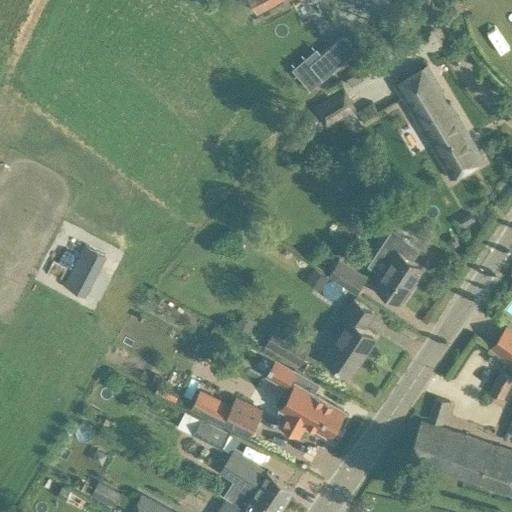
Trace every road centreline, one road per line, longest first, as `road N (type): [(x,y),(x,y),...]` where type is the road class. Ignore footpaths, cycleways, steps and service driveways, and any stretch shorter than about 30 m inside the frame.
road 1 (tertiary): [(322,511),(511,234)]
road 2 (residential): [(511,118),(465,71),(429,0)]
